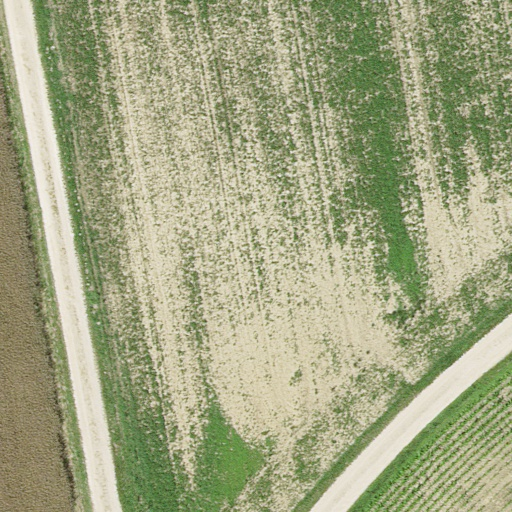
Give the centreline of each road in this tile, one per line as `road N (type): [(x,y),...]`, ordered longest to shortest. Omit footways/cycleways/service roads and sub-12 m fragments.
road 1 (track): [(109,511),(20,0)]
road 2 (track): [(326,511),(511,337)]
